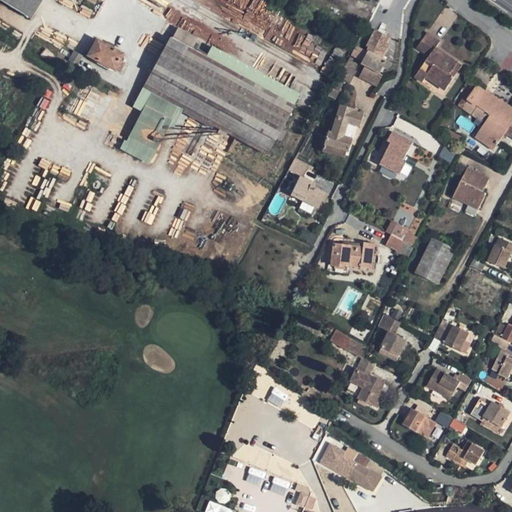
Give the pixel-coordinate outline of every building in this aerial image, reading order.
[(41,0),(3,0),(32,16),(41,0)] [(447,88),(454,77),(450,74),(458,62),(448,56),(446,59),(433,50),(439,41),(427,32),(417,47),(429,56),(416,77),(423,82),(428,74),(447,88)] [(217,127),(236,138),(267,155),(294,105),(236,74),(205,56),(171,38),(141,86),(180,107),(191,113),(217,127)] [(119,60),(123,53),(97,39),(88,55),(114,69),(115,69),(120,71),(124,63),(119,60)] [(212,45),(205,56),(294,105),(298,92),(212,45)] [(357,59),(362,49),(356,46),(351,56),(357,59)] [(366,56),(382,65),(384,61),(362,49),(357,59),(363,62),(366,56)] [(375,77),(382,65),(366,56),(363,62),(360,68),(375,77)] [(346,65),(355,70),(356,61),(350,57),(346,65)] [(450,74),(454,77),(462,65),(458,62),(450,74)] [(346,65),(344,65),(338,77),(339,77),(329,96),(335,99),(345,81),(350,83),(356,71),(355,70),(346,65)] [(469,100),(478,87),(474,84),(458,106),(483,123),(489,114),(469,100)] [(511,107),(479,85),(478,87),(469,100),(489,114),(491,116),(475,137),(493,150),(506,132),(510,126),(511,127),(511,107)] [(180,107),(141,86),(134,103),(145,105),(120,148),(149,165),(180,107)] [(328,131),(324,143),(338,148),(337,150),(345,153),(354,125),(359,127),(363,114),(339,107),(332,132),(328,131)] [(228,152),(236,138),(217,127),(209,142),(228,152)] [(394,132),(389,141),(392,143),(386,155),(381,164),(400,174),(406,163),(403,162),(412,143),(394,132)] [(392,143),(389,141),(383,153),(386,155),(392,143)] [(338,148),(324,143),(322,150),(344,157),(345,153),(337,150),(338,148)] [(303,177),(309,165),(295,157),(289,169),(303,177)] [(467,202),(479,208),(494,180),(469,168),(455,196),(467,202)] [(307,216),(312,206),(291,196),(286,206),(296,211),(290,222),(300,227),(301,224),(303,224),(307,216)] [(476,215),(479,208),(467,202),(464,208),(476,215)] [(317,209),(312,206),(307,216),(312,219),(317,209)] [(404,241),(409,233),(416,217),(400,209),(393,222),(397,224),(392,235),(404,241)] [(413,246),(415,247),(419,238),(409,233),(404,241),(413,246)] [(407,259),(413,246),(404,241),(392,235),(386,246),(398,252),(397,254),(407,259)] [(511,252),(511,242),(500,237),(489,261),(504,268),(511,252)] [(439,284),(455,250),(432,239),(416,273),(439,284)] [(372,268),(375,245),(364,244),(364,248),(335,244),(332,265),(349,268),(349,265),(372,268)] [(495,294),(475,285),(466,304),(486,313),(495,294)] [(396,334),(401,322),(385,314),(379,326),(390,331),(380,352),(398,360),(407,340),(396,334)] [(500,323),(496,332),(494,335),(505,340),(511,343),(511,322),(511,321),(508,327),(500,323)] [(451,331),(440,325),(434,336),(466,353),(471,343),(466,340),(469,333),(454,325),(451,331)] [(377,327),(370,347),(379,350),(386,330),(377,327)] [(475,335),(469,333),(466,340),(471,343),(475,335)] [(505,340),(494,335),(491,341),(502,346),(505,340)] [(369,347),(350,337),(345,347),(364,357),(369,347)] [(511,359),(507,357),(508,356),(501,352),(493,369),(500,372),(499,374),(508,379),(511,373),(511,359)] [(364,357),(359,366),(372,373),(377,363),(364,357)] [(372,373),(359,366),(347,391),(361,398),(368,402),(377,407),(385,391),(389,393),(392,386),(371,375),(372,373)] [(460,382),(437,368),(427,385),(450,399),(460,382)] [(284,397),(273,390),(267,400),(279,406),(284,397)] [(511,412),(493,401),(491,405),(480,399),(471,414),(482,421),(485,417),(502,427),(511,412)] [(431,428),(434,421),(414,409),(404,425),(423,436),(429,427),(431,428)] [(449,427),(461,433),(465,425),(453,419),(449,427)] [(437,423),(434,421),(431,428),(429,427),(423,436),(427,439),(437,423)] [(465,457),(469,460),(477,465),(485,451),(468,441),(463,449),(454,444),(446,456),(454,460),(456,456),(463,460),(465,457)] [(338,466),(346,452),(331,443),(323,458),(338,466)] [(465,467),(469,460),(465,457),(463,460),(456,456),(454,460),(465,467)] [(370,460),(367,467),(379,473),(383,467),(370,460)] [(367,470),(353,463),(350,470),(364,477),(367,470)] [(262,473),(249,470),(247,481),(260,484),(262,473)] [(205,511),(231,511),(233,508),(209,501),(205,511)]
